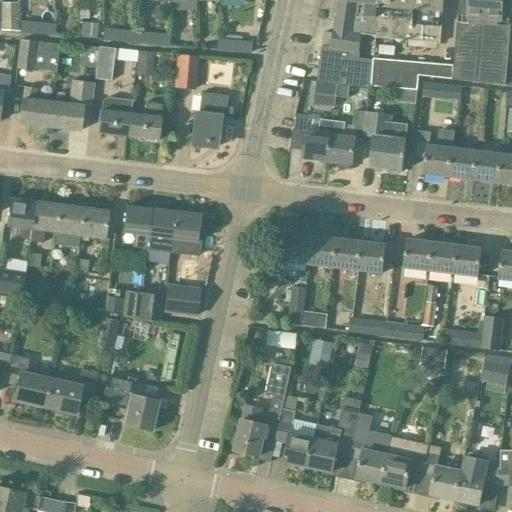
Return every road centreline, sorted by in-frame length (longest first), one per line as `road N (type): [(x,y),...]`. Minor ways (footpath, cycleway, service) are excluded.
road 1 (residential): [(179,480),(243,190)]
road 2 (residential): [(511,222),(243,190)]
road 3 (residential): [(243,190),(0,160)]
road 4 (residential): [(243,190),(288,0)]
road 5 (residential): [(179,480),(0,439)]
road 6 (residential): [(326,511),(179,480)]
